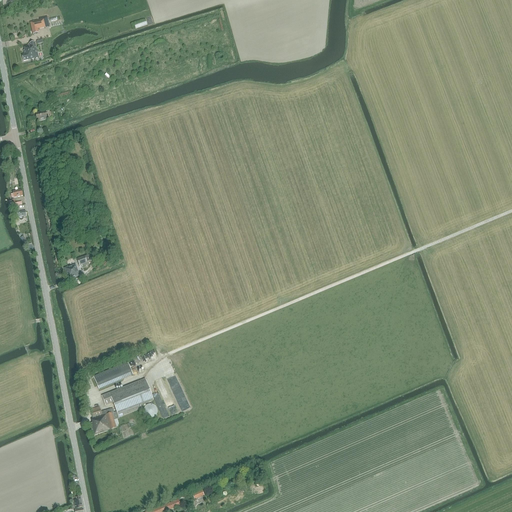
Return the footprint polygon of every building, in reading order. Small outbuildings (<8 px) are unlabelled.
[(39,33),(38,29),(36,22),(30,23),(33,35),(39,33)] [(29,44),(30,46),(28,46),(23,47),(24,51),(23,51),(24,55),(22,55),(23,61),(29,60),(38,58),(35,42),(29,44)] [(45,112),(35,113),(37,122),(47,120),(47,119),(50,118),(50,117),(53,116),(53,112),(49,112),(45,112)] [(18,207),(13,208),(15,219),(15,218),(15,220),(19,220),(20,221),(22,221),(23,220),(24,218),(26,217),(26,211),(19,212),(18,207)] [(77,259),(79,266),(82,265),(82,267),(87,265),(84,256),(77,259)] [(68,280),(79,276),(75,265),(64,269),(68,280)] [(99,390),(133,376),(128,363),(94,376),(99,390)] [(185,408),(171,369),(163,372),(177,411),(185,408)] [(114,403),(117,413),(119,418),(142,409),(140,406),(154,400),(145,379),(101,396),(105,406),(114,403)] [(158,414),(158,413),(158,412),(158,410),(157,409),(156,408),(155,407),(154,406),(152,406),(151,406),(149,406),(148,406),(147,407),(146,409),(145,410),(144,411),(144,413),(144,414),(145,416),(145,417),(146,418),(147,419),(149,419),(150,420),(151,420),(153,420),(154,419),(155,419),(156,418),(157,417),(158,415),(158,414)] [(119,418),(117,413),(112,415),(111,409),(101,412),(99,407),(90,410),(92,419),(91,419),(93,423),(91,424),(95,435),(116,428),(114,421),(119,419),(119,418)] [(192,494),(193,496),(194,500),(204,496),(202,491),(192,494)] [(82,508),(80,497),(76,498),(76,500),(73,500),(75,509),(82,508)] [(165,511),(181,506),(178,500),(147,511),(165,511)]
